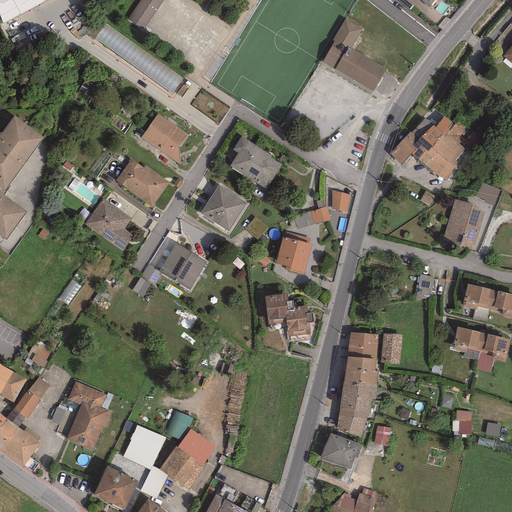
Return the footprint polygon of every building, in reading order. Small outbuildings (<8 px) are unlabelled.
[(0,0),(0,26),(48,0),(0,0)] [(141,0),(128,20),(143,30),(163,0),(141,0)] [(362,29),(345,19),(332,41),(334,42),(322,62),(373,92),(385,70),(350,49),(362,29)] [(106,24),(94,40),(171,95),(183,79),(106,24)] [(511,45),(502,57),(511,65),(511,45)] [(187,135),(158,114),(141,138),(180,166),(178,148),(187,135)] [(425,119),(390,154),(401,165),(412,154),(436,177),(446,181),(458,163),(455,160),(464,150),(462,147),(472,137),(444,116),(435,128),(425,119)] [(44,142),(14,120),(0,137),(0,239),(6,243),(25,218),(1,200),(44,142)] [(271,156),(241,137),(232,150),(237,154),(229,166),(266,190),(281,166),(269,158),(271,156)] [(131,160),(115,182),(151,208),(168,183),(145,166),(143,169),(131,160)] [(500,190),(480,182),(474,198),(494,205),(500,190)] [(246,204),(219,186),(201,214),(228,231),(246,204)] [(350,196),(331,191),(331,209),(346,213),(350,196)] [(429,205),(434,196),(425,192),(420,201),(429,205)] [(478,206),(453,199),(441,242),(465,249),(466,244),(474,246),(484,212),(477,210),(478,206)] [(131,220),(102,200),(84,225),(122,251),(133,236),(124,230),(131,220)] [(325,207),(323,200),(315,202),(318,209),(293,216),(297,230),(331,220),(327,207),(325,207)] [(267,228),(255,217),(244,229),(257,240),(267,228)] [(311,245),(283,237),(275,264),(286,267),(285,270),(303,275),(311,245)] [(206,262),(176,243),(159,271),(148,264),(140,277),(154,286),(161,274),(189,291),(206,262)] [(270,261),(262,255),(257,261),(265,267),(270,261)] [(434,278),(420,276),(416,300),(430,299),(434,278)] [(398,284),(387,286),(389,294),(400,291),(398,284)] [(511,294),(467,284),(462,307),(474,310),(472,319),(486,322),(489,310),(501,313),(502,316),(511,318),(511,294)] [(292,298),(265,302),(269,329),(286,327),(286,320),(288,320),(288,317),(295,316),(294,312),(292,298)] [(310,309),(294,312),(295,316),(288,317),(288,320),(286,320),(286,327),(289,342),(310,338),(308,328),(313,327),(310,309)] [(183,310),(176,323),(189,331),(197,317),(183,310)] [(511,340),(457,328),(452,349),(464,352),(463,358),(477,361),(475,369),(490,372),(493,360),(506,363),(511,340)] [(378,335),(349,332),(346,355),(375,358),(378,335)] [(402,335),(383,333),(380,362),(399,364),(402,335)] [(35,345),(30,362),(44,366),(50,349),(35,345)] [(375,358),(346,355),(343,381),(377,385),(379,372),(374,372),(375,358)] [(0,395),(14,403),(27,380),(0,364),(0,395)] [(50,385),(38,376),(6,419),(18,428),(25,419),(26,420),(40,401),(39,400),(50,385)] [(107,395),(75,381),(67,400),(81,406),(66,440),(92,451),(103,426),(105,427),(111,412),(101,408),(107,395)] [(377,385),(343,381),(339,409),(370,413),(372,401),(379,402),(381,390),(377,390),(377,385)] [(453,398),(443,396),(441,407),(451,409),(453,398)] [(58,405),(51,422),(59,426),(67,408),(58,405)] [(370,413),(339,409),(336,432),(360,439),(370,413)] [(438,410),(431,409),(429,422),(436,422),(438,410)] [(181,441),(191,419),(172,411),(163,433),(181,441)] [(471,413),(457,411),(455,421),(452,421),(454,434),(470,435),(471,413)] [(0,449),(23,466),(39,444),(37,443),(41,438),(26,427),(23,431),(18,428),(6,419),(0,414),(0,449)] [(122,457),(150,470),(164,438),(126,421),(122,430),(133,434),(122,457)] [(501,426),(488,423),(485,435),(498,438),(501,426)] [(390,428),(377,426),(374,444),(387,446),(390,428)] [(215,447),(190,429),(177,448),(176,447),(159,470),(167,476),(188,491),(204,468),(201,466),(215,447)] [(362,446),(330,435),(321,460),(350,470),(354,458),(357,459),(362,446)] [(167,476),(159,470),(152,466),(150,470),(140,491),(156,499),(167,476)] [(138,482),(107,468),(94,496),(124,510),(138,482)] [(374,511),(381,495),(362,488),(360,493),(358,493),(356,500),(342,495),(329,509),(328,511),(374,511)] [(245,511),(215,496),(206,511),(245,511)] [(163,511),(148,500),(139,511),(163,511)]
